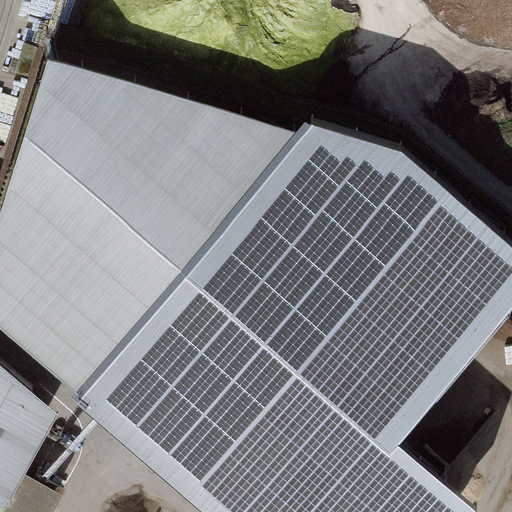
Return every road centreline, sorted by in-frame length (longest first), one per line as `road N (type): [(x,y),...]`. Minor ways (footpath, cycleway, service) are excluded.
road 1 (unknown): [(511,194),(424,109),(404,72),(400,40),(413,0)]
road 2 (unknown): [(112,422),(0,320)]
road 3 (unknown): [(213,511),(112,422)]
